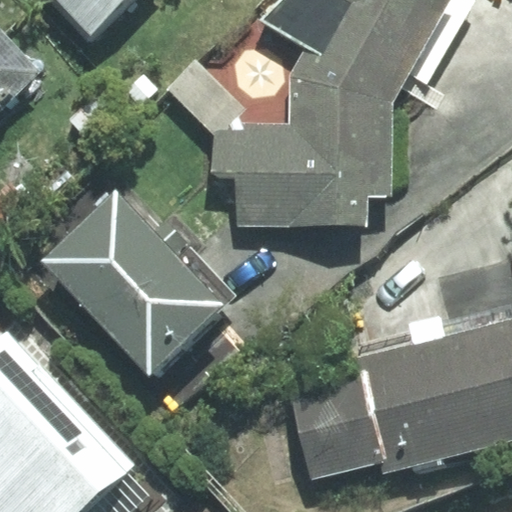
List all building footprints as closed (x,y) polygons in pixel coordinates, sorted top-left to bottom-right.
[(58,0),(99,43),(144,0),(58,0)] [(396,230),(397,119),(464,0),(462,0),(300,0),(270,31),(307,51),(290,81),(287,126),(250,124),(204,65),(173,95),(217,141),(216,181),(242,181),(242,228),(396,230)] [(0,122),(43,77),(0,36),(0,122)] [(120,202),(50,270),(161,384),(231,316),(120,202)] [(373,375),(291,398),(315,487),(385,468),(388,480),(511,445),(511,331),(372,370),(373,375)] [(98,511),(137,479),(16,340),(0,353),(0,511),(98,511)]
